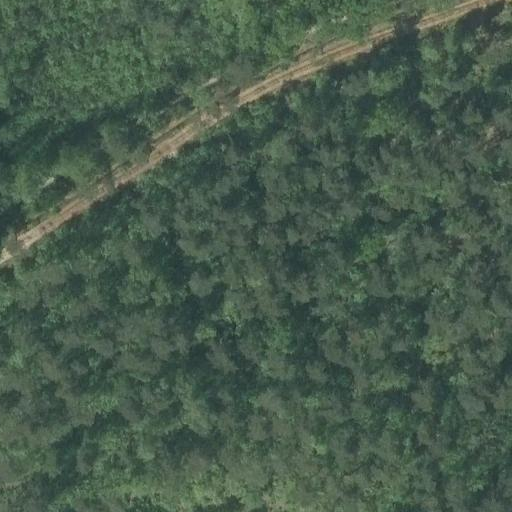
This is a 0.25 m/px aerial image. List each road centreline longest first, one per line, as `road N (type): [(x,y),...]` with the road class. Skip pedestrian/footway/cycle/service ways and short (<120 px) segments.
road 1 (track): [(511,4),(320,66),(263,93),(0,259)]
road 2 (track): [(405,0),(272,42),(0,218)]
